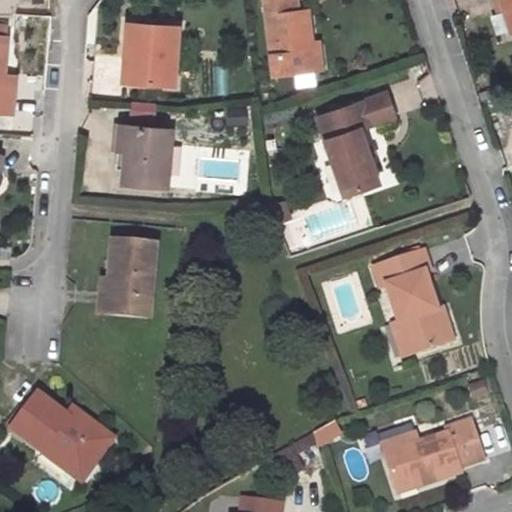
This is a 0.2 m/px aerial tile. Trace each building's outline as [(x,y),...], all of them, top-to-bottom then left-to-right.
[(297,0),(264,0),(273,75),(315,70),(312,42),(308,10),(298,11),(297,0)] [(495,0),(498,10),(503,8),(500,0),(495,0)] [(511,0),(500,0),(503,8),(505,12),(510,30),(511,31),(511,0)] [(505,12),(494,16),(499,34),(510,30),(505,12)] [(128,22),(127,44),(135,45),(133,82),(174,85),(178,26),(128,22)] [(0,34),(0,113),(13,114),(15,84),(3,83),(4,74),(6,35),(5,35),(0,34)] [(322,69),(319,41),(312,42),(315,70),(322,69)] [(135,45),(127,44),(124,81),(133,82),(135,45)] [(15,84),(15,74),(4,74),(3,83),(15,84)] [(387,93),(361,102),(369,126),(395,117),(387,93)] [(361,102),(308,120),(335,198),(379,183),(370,156),(367,148),(360,129),(369,126),(361,102)] [(120,124),(117,151),(125,152),(122,183),(167,187),(172,122),(165,122),(164,128),(120,124)] [(374,146),(367,148),(370,156),(377,154),(374,146)] [(115,182),(122,183),(125,152),(117,151),(115,182)] [(283,200),(270,205),(277,224),(291,218),(283,200)] [(112,241),(108,280),(117,281),(114,315),(150,318),(156,245),(112,241)] [(403,252),(404,257),(421,252),(419,247),(403,252)] [(404,257),(374,267),(381,288),(387,286),(399,322),(410,355),(448,343),(437,310),(425,274),(430,272),(424,251),(421,252),(404,257)] [(114,315),(117,281),(108,280),(102,280),(99,314),(114,315)] [(442,308),(437,310),(448,343),(453,341),(442,308)] [(399,322),(392,324),(403,358),(410,355),(399,322)] [(482,382),(471,386),(475,397),(486,393),(482,382)] [(11,430),(42,453),(48,446),(85,473),(111,438),(79,415),(74,422),(66,417),(36,395),(11,430)] [(72,409),(66,417),(74,422),(79,415),(72,409)] [(419,442),(385,454),(396,488),(424,478),(426,484),(461,473),(460,468),(484,460),(471,420),(446,428),(447,433),(419,442)] [(333,423),(314,434),(317,442),(318,446),(340,434),(333,423)] [(416,433),(381,444),(385,454),(419,442),(416,433)] [(291,446),(295,454),(317,442),(314,434),(291,446)] [(48,446),(42,453),(79,481),(85,473),(48,446)] [(291,446),(275,454),(288,479),(304,471),(295,454),(291,446)] [(424,478),(396,488),(398,493),(426,484),(424,478)] [(280,511),(282,503),(242,499),(240,511),(280,511)]
